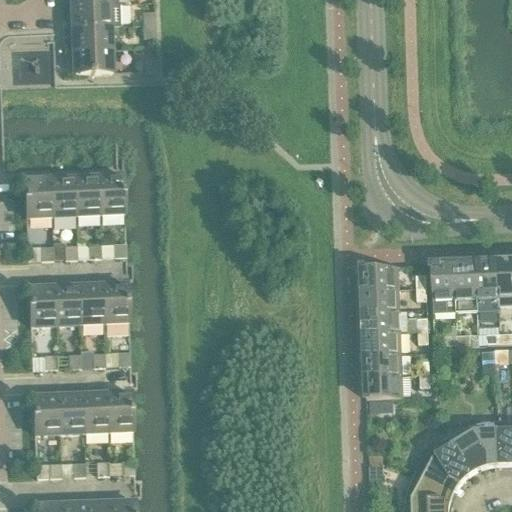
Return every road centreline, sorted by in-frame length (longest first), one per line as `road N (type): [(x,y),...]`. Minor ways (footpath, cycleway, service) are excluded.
road 1 (tertiary): [(370,115),(378,198),(406,223),(467,219)]
road 2 (tertiary): [(467,219),(403,191),(370,115)]
road 3 (residential): [(0,496),(128,492)]
road 4 (residential): [(0,388),(121,383)]
